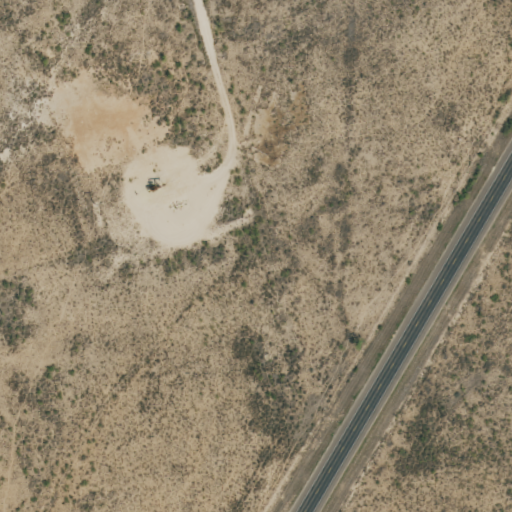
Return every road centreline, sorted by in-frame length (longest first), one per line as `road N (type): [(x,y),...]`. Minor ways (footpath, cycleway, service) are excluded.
road 1 (primary): [(309,511),(511,173)]
road 2 (track): [(232,323),(141,0)]
